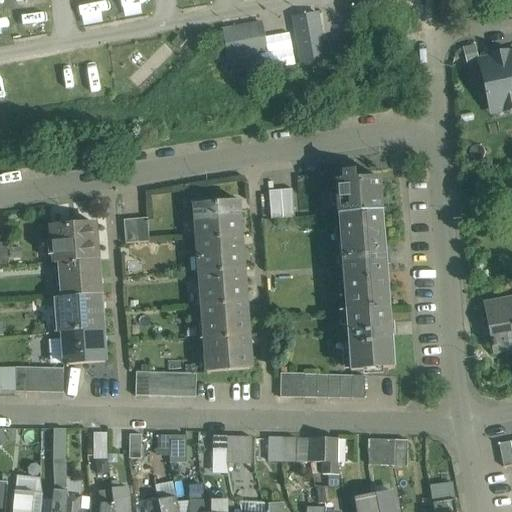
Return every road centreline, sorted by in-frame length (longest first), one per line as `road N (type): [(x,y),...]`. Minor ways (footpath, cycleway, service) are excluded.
road 1 (residential): [(467,422),(0,408)]
road 2 (residential): [(420,130),(0,196)]
road 3 (residential): [(467,422),(420,130)]
road 4 (residential): [(420,130),(420,66),(436,29),(511,17)]
